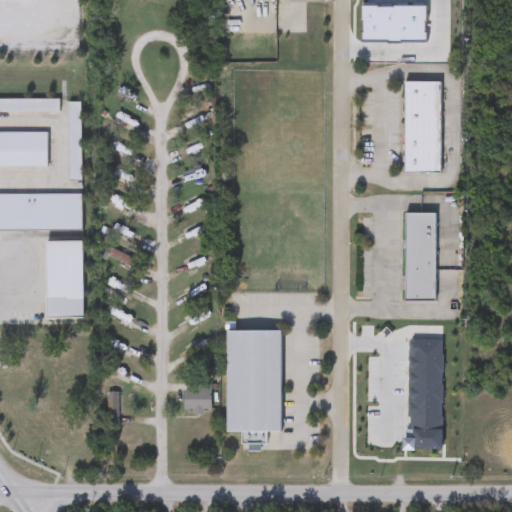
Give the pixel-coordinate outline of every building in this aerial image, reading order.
[(440,82),(440,174),(403,174),(403,82),(440,82)] [(404,301),(404,213),(434,213),(434,301),(404,301)] [(280,432),(264,432),(264,443),(241,443),(241,432),(225,432),(225,331),(280,331),(280,432)] [(357,384),(380,384),(380,413),(357,413),(357,384)] [(184,413),(184,386),(210,386),(210,413),(184,413)] [(106,414),(107,393),(117,394),(117,414),(106,414)]
